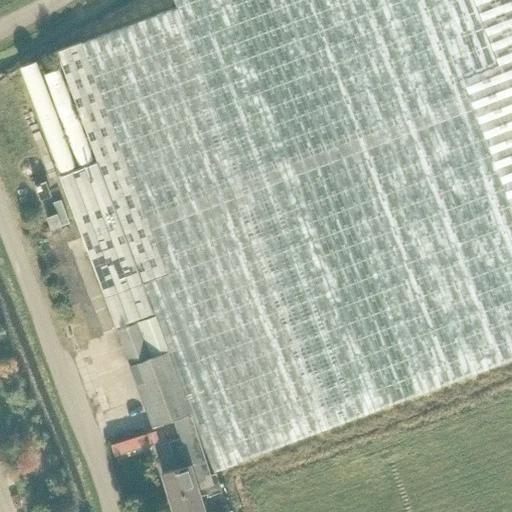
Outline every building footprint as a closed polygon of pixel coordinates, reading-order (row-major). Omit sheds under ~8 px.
[(511,0),(173,0),(176,7),(56,52),(96,161),(61,174),(106,295),(118,325),(154,312),(155,315),(117,330),(153,425),(191,411),(214,472),(511,361),(511,0)] [(51,197),(45,181),(34,185),(40,201),(51,197)] [(51,230),(61,226),(57,214),(46,218),(51,230)] [(160,473),(168,498),(218,482),(215,473),(210,475),(210,474),(190,412),(172,418),(178,439),(168,442),(176,468),(160,473)] [(114,456),(158,442),(155,431),(111,445),(114,456)] [(221,493),(220,491),(218,482),(168,498),(172,511),(205,511),(201,497),(207,495),(208,497),(221,493)]
